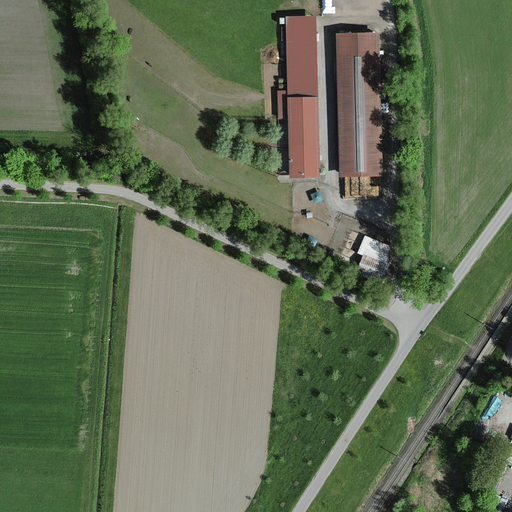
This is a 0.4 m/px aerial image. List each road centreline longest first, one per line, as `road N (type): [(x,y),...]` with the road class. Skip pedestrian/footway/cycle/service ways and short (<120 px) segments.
road 1 (unclassified): [(0,180),(100,185),(420,325)]
road 2 (track): [(388,0),(399,293),(420,325)]
road 3 (unclassified): [(300,511),(420,325)]
road 4 (unclassified): [(420,325),(511,201)]
